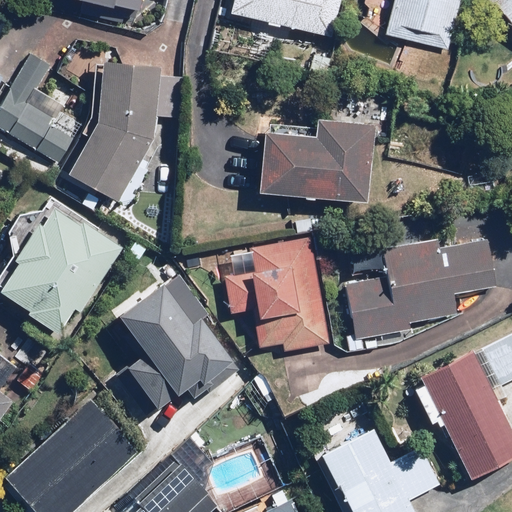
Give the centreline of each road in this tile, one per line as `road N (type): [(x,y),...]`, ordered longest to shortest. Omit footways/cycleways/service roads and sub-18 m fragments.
road 1 (unknown): [(307,399),(463,325),(487,308),(511,271)]
road 2 (unknown): [(191,0),(178,56),(183,101),(220,158)]
